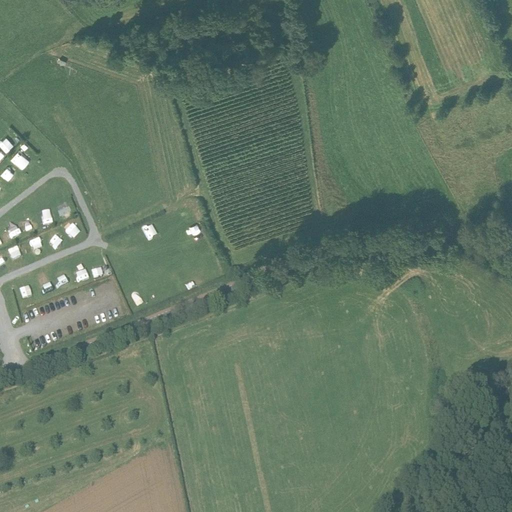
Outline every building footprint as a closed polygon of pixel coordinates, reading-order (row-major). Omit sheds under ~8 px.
[(6,135),(5,149),(14,150),(15,136),(6,135)] [(25,164),(30,158),(22,151),(17,156),(25,164)] [(8,164),(3,168),(8,175),(14,171),(8,164)] [(59,208),(63,217),(72,213),(69,204),(59,208)] [(40,231),(40,221),(30,220),(30,230),(40,231)] [(13,243),(22,239),(17,225),(9,228),(12,234),(10,235),(13,243)] [(56,245),(65,241),(61,232),(52,236),(56,245)] [(19,246),(9,250),(14,260),(23,256),(19,246)] [(93,268),(95,278),(105,276),(103,266),(93,268)] [(87,270),(77,273),(80,282),(90,279),(87,270)] [(63,276),(66,290),(73,288),(70,275),(63,276)] [(24,298),(33,295),(30,285),(21,288),(24,298)]
